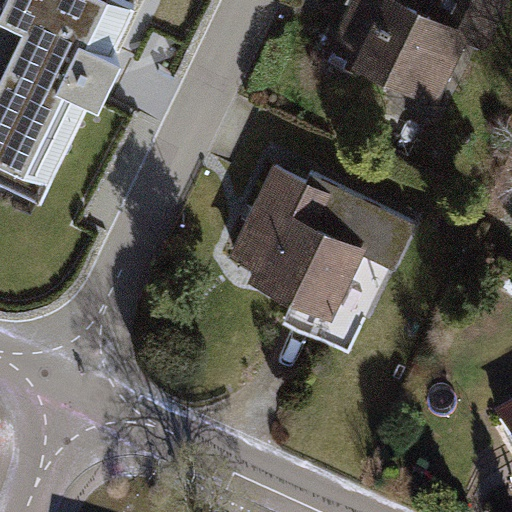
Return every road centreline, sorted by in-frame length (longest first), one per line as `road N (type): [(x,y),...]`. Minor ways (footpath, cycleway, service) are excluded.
road 1 (residential): [(268,0),(82,389)]
road 2 (residential): [(325,511),(82,389)]
road 3 (residential): [(82,389),(25,511)]
